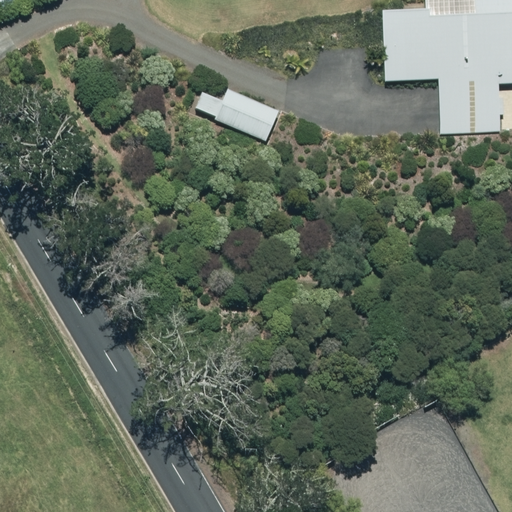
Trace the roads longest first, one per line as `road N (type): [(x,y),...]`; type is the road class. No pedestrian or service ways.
road 1 (tertiary): [(191,511),(0,188)]
road 2 (unknown): [(129,0),(159,39),(205,62),(256,80),(411,109)]
